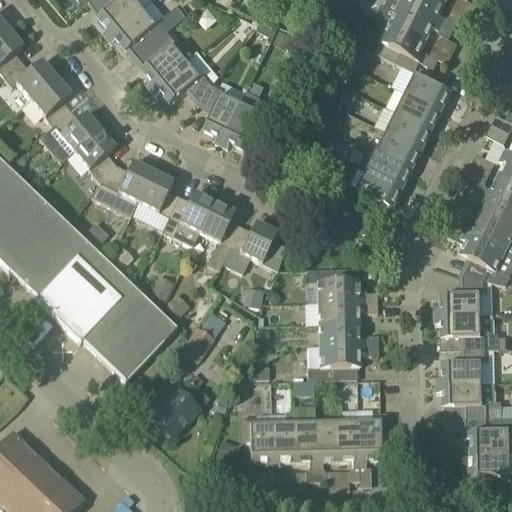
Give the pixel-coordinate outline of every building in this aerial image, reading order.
[(73,0),(83,12),(89,8),(98,0),(73,0)] [(98,0),(89,8),(91,6),(102,18),(98,22),(107,33),(103,37),(107,42),(151,5),(147,0),(98,0)] [(400,9),(452,35),(457,26),(447,22),(443,23),(437,20),(444,7),(428,0),(386,0),(385,2),(388,3),(400,9)] [(391,27),(390,28),(425,46),(431,32),(437,35),(439,39),(448,44),(452,35),(400,9),(388,3),(384,11),(380,9),(375,20),(391,27)] [(151,5),(107,42),(111,48),(116,44),(126,56),(130,52),(138,62),(169,36),(169,35),(188,19),(180,9),(165,21),(151,5)] [(395,69),(401,58),(433,74),(437,65),(420,56),(425,46),(390,28),(375,59),(395,69)] [(0,81),(2,84),(21,68),(14,59),(21,53),(7,35),(0,41),(0,81)] [(147,90),(151,96),(187,66),(173,50),(178,46),(169,36),(138,62),(150,53),(157,62),(142,75),(152,86),(147,90)] [(279,36),(273,49),(285,54),(291,41),(279,36)] [(352,60),(344,56),(339,66),(351,72),(354,65),(352,60)] [(28,76),(21,68),(2,84),(9,93),(15,87),(29,105),(55,83),(41,66),(28,76)] [(197,109),(213,88),(205,78),(200,82),(187,66),(151,96),(155,101),(160,97),(170,109),(185,96),(197,109)] [(339,66),(334,75),(343,79),(348,78),(351,72),(339,66)] [(405,98),(440,116),(450,96),(415,79),(405,98)] [(29,105),(51,131),(69,116),(62,108),(70,101),(55,83),(29,105)] [(214,147),(220,150),(240,109),(220,100),(223,93),(214,88),(213,88),(197,109),(212,117),(203,135),(217,141),(214,147)] [(258,102),(246,97),(240,109),(220,150),(227,153),(230,147),(243,154),(252,136),(263,141),(274,119),(263,113),(258,102)] [(327,108),(339,114),(342,107),(340,102),(332,98),(327,108)] [(440,116),(405,98),(396,118),(431,135),(440,116)] [(317,128),(329,134),(334,136),(340,124),(337,118),(339,114),(327,108),(317,128)] [(77,125),(69,116),(51,131),(37,143),(59,169),(73,158),(99,136),(85,119),(77,125)] [(386,137),(421,155),(431,135),(396,118),(386,137)] [(99,189),(100,189),(115,170),(106,160),(114,154),(99,136),(73,158),(99,189)] [(376,157),(411,174),(421,155),(386,137),(376,157)] [(328,145),(320,141),(315,150),(327,156),(330,150),(328,145)] [(494,145),(490,154),(511,165),(511,153),(510,157),(505,154),(503,150),(494,145)] [(327,156),(315,150),(310,160),(318,164),(323,162),(327,156)] [(511,165),(490,154),(485,163),(494,168),(499,166),(504,169),(498,183),(511,189),(511,165)] [(367,176),(402,194),(411,174),(376,157),(367,176)] [(115,170),(100,189),(137,207),(152,177),(131,167),(127,176),(115,170)] [(0,256),(44,210),(28,195),(0,168),(0,256)] [(402,194),(367,176),(357,196),(392,213),(402,194)] [(137,207),(168,223),(178,202),(168,196),(172,187),(152,177),(137,207)] [(475,184),(471,193),(511,213),(511,189),(498,183),(491,196),(486,193),(484,189),(475,184)] [(485,208),(479,222),(511,238),(511,213),(471,193),(466,202),(475,206),(480,205),(485,208)] [(198,237),(212,207),(193,198),(188,207),(178,202),(168,223),(161,237),(190,252),(198,237)] [(234,218),(212,207),(198,237),(217,247),(206,269),(218,275),(229,252),(239,232),(229,227),(234,218)] [(0,276),(4,279),(7,275),(37,303),(87,251),(44,210),(0,256),(0,276)] [(503,258),(504,257),(511,260),(511,238),(479,222),(472,235),(467,232),(465,227),(456,223),(451,232),(503,258)] [(94,255),(107,240),(93,228),(80,242),(94,255)] [(250,237),(239,232),(229,252),(261,268),(276,238),(254,228),(250,237)] [(468,265),(460,281),(487,288),(490,289),(490,287),(505,291),(509,282),(495,275),(503,258),(451,232),(447,242),(464,250),(459,260),(468,265)] [(87,251),(37,303),(34,306),(79,349),(82,346),(132,293),(108,270),(87,251)] [(317,287),(318,308),(376,307),(376,298),(356,298),(356,286),(334,286),(334,274),(306,275),(306,287),(317,287)] [(434,321),(479,320),(478,299),(487,299),(487,288),(460,281),(460,299),(440,300),(441,315),(434,315),(434,321)] [(82,346),(125,387),(176,335),(132,293),(82,346)] [(318,330),(357,329),(357,315),(363,315),(366,318),(377,318),(376,307),(318,308),(318,330)] [(461,343),(461,356),(486,355),(486,354),(493,354),(505,354),(505,342),(497,342),(497,339),(493,338),(492,320),(479,320),(434,321),(434,328),(441,328),(441,344),(461,343)] [(357,329),(318,330),(319,352),(377,351),(377,341),(367,341),(364,344),(357,345),(357,329)] [(196,369),(213,345),(196,333),(179,357),(196,369)] [(319,352),(307,352),(307,373),(307,386),(337,385),(336,374),(358,373),(358,358),(364,358),(367,361),(377,361),(377,351),(319,352)] [(486,355),(461,356),(461,368),(442,368),(442,383),(436,384),(436,390),(480,389),(494,389),(493,354),(486,354),(486,355)] [(148,423),(170,444),(209,405),(187,384),(176,396),(174,395),(148,423)] [(463,412),(463,425),(501,424),(501,411),(500,411),(500,407),(494,407),(494,389),(480,389),(436,390),(436,397),(443,397),(443,412),(463,412)] [(299,414),(299,416),(292,416),(293,467),(308,467),(308,473),(305,477),(305,487),(315,487),(314,428),(314,414),(299,414)] [(270,420),(272,474),(272,487),(282,487),(282,477),(279,474),(279,467),(293,467),(292,416),(285,416),(285,419),(270,420)] [(257,420),(257,423),(242,423),(242,446),(249,446),(249,468),(265,468),(265,474),(272,474),(270,420),(257,420)] [(386,443),(385,420),(371,421),(371,427),(357,427),(358,472),(365,472),(365,466),(380,465),(380,443),(386,443)] [(329,427),(314,428),(315,487),(325,486),(325,476),(322,473),(322,467),(337,466),(336,421),(329,421),(329,427)] [(343,421),(336,421),(337,466),(351,466),(351,472),(348,476),(348,486),(359,486),(358,472),(357,427),(343,427),(343,421)] [(470,444),(470,458),(509,457),(509,436),(501,436),(501,424),(463,425),(464,444),(470,444)] [(0,448),(0,510),(2,511),(8,511),(47,472),(11,438),(0,448)] [(509,457),(470,458),(471,473),(464,473),(465,495),(492,494),(492,480),(510,480),(509,457)] [(77,511),(83,507),(47,472),(8,511),(77,511)]
